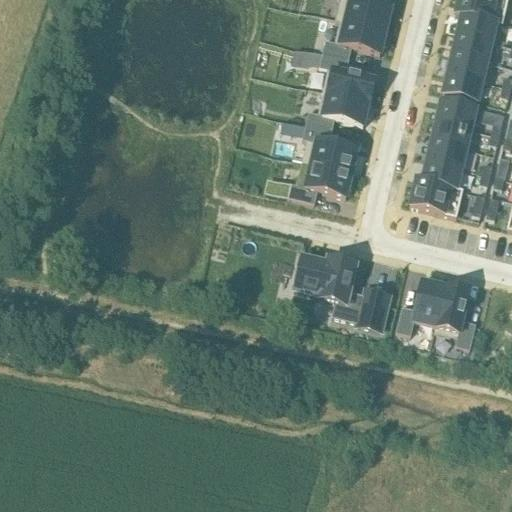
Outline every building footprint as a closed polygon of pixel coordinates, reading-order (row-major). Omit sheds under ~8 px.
[(340,3),(335,25),(385,37),(391,14),(362,7),(363,0),(336,0),(336,2),(340,3)] [(500,0),(459,0),(455,19),(461,20),(500,29),(502,30),(508,2),(500,0)] [(461,20),(456,40),(491,48),(496,50),(500,29),(461,20)] [(325,47),(322,60),(348,66),(351,54),(379,61),(382,51),(386,52),(388,41),(384,40),(385,37),(335,25),(335,26),(339,28),(334,49),(325,47)] [(456,40),(452,58),(487,66),(491,48),(456,40)] [(452,58),(447,80),(482,88),(486,89),(491,68),(487,66),(452,58)] [(322,60),(319,74),(327,76),(322,98),(368,109),(374,86),(345,78),(348,66),(322,60)] [(447,80),(442,100),(477,108),(482,88),(447,80)] [(511,83),(504,82),(502,92),(510,94),(511,86),(511,83)] [(502,92),(499,102),(508,104),(510,94),(502,92)] [(308,118),(305,132),(331,138),(334,125),(362,133),(365,122),(369,123),(371,113),(368,112),(368,109),(322,98),(322,99),(317,120),(308,118)] [(440,106),(436,126),(471,134),(476,114),(440,106)] [(436,126),(431,145),(466,154),(471,134),(436,126)] [(493,130),(490,140),(499,142),(501,132),(493,130)] [(306,147),(301,169),(351,181),(357,157),(328,150),(331,138),(305,132),(302,145),(306,147)] [(490,140),(488,150),(497,152),(499,142),(490,140)] [(511,144),(504,143),(502,153),(511,155),(511,149),(511,144)] [(431,145),(426,165),(461,174),(466,154),(431,145)] [(426,165),(421,185),(457,194),(461,174),(426,165)] [(291,190),(288,204),(314,210),(317,197),(345,204),(348,194),(352,195),(354,184),(350,183),(351,181),(301,169),(296,191),(291,190)] [(483,170),(481,180),(489,182),(492,172),(483,170)] [(481,180),(478,190),(487,192),(489,182),(481,180)] [(495,183),(493,193),(501,195),(504,185),(495,183)] [(416,184),(409,212),(456,223),(462,195),(457,194),(421,185),(416,184)] [(476,200),(473,210),(482,212),(485,202),(476,200)] [(490,203),(488,213),(496,215),(499,205),(490,203)] [(473,210),(471,220),(480,222),(482,212),(473,210)] [(488,213),(485,224),(494,226),(496,215),(488,213)] [(337,326),(362,332),(362,334),(383,339),(392,303),(371,297),(369,303),(356,300),(362,274),(341,269),(340,273),(308,265),(299,301),(324,307),(323,308),(341,312),(337,326)] [(402,313),(395,339),(410,343),(413,329),(435,334),(433,339),(434,339),(445,292),(443,292),(443,289),(433,286),(432,290),(422,288),(415,316),(402,313)] [(445,292),(434,339),(456,345),(454,353),(469,357),(475,330),(462,327),(469,298),(445,292)]
